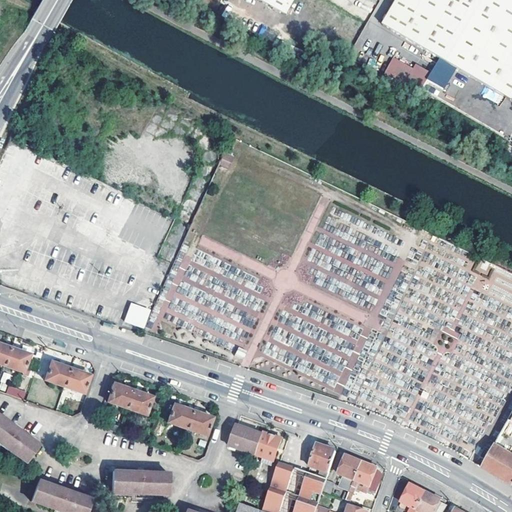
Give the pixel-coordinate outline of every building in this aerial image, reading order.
[(261,0),(286,13),(292,0),(261,0)] [(511,0),(397,0),(384,25),(511,96),(511,0)] [(422,90),(429,70),(390,58),(384,78),(422,90)] [(486,88),(482,95),(499,104),(503,97),(486,88)] [(233,156),(224,152),(218,165),(227,169),(233,156)] [(485,273),(488,263),(479,260),(476,270),(485,273)] [(130,302),(124,322),(144,328),(151,309),(130,302)] [(28,357),(0,347),(0,367),(21,375),(28,357)] [(244,352),(236,348),(231,356),(240,360),(244,352)] [(89,378),(50,364),(43,382),(82,395),(89,378)] [(23,400),(26,391),(8,385),(5,394),(23,400)] [(150,399),(111,385),(105,403),(143,416),(150,399)] [(211,419),(172,406),(166,424),(205,437),(211,419)] [(38,448),(0,420),(0,446),(25,465),(38,448)] [(254,456),(261,436),(236,427),(229,447),(254,456)] [(262,433),(261,436),(254,456),(255,456),(262,459),(273,463),(281,440),(263,433),(262,433)] [(486,470),(511,485),(511,484),(511,455),(494,444),(491,449),(485,459),(481,467),(486,470)] [(326,479),(336,452),(326,448),(315,445),(308,466),(321,471),(319,477),(326,479)] [(485,459),(491,449),(485,446),(479,455),(485,459)] [(346,495),(360,462),(351,459),(345,456),(337,473),(348,478),(345,484),(346,485),(343,493),(346,495)] [(273,463),(262,459),(260,463),(271,467),(273,463)] [(370,467),(360,462),(346,495),(344,500),(350,502),(356,488),(367,494),(369,490),(375,493),(382,475),(375,471),(376,469),(370,467)] [(314,511),(326,479),(319,477),(278,464),(262,511),(261,511),(314,511)] [(167,475),(111,475),(111,496),(167,496),(167,475)] [(85,511),(89,501),(37,484),(30,504),(54,511),(85,511)] [(415,511),(424,493),(416,488),(410,485),(400,503),(409,508),(407,511),(415,511)] [(424,493),(415,511),(434,511),(440,501),(433,497),(424,493)]
